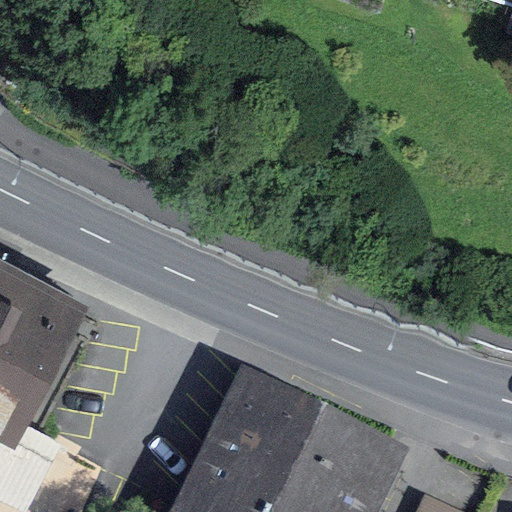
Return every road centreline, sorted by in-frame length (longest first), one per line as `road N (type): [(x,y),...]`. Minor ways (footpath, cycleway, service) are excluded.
road 1 (secondary): [(511,402),(326,337),(0,188)]
road 2 (residential): [(0,113),(100,173),(230,227),(511,322)]
